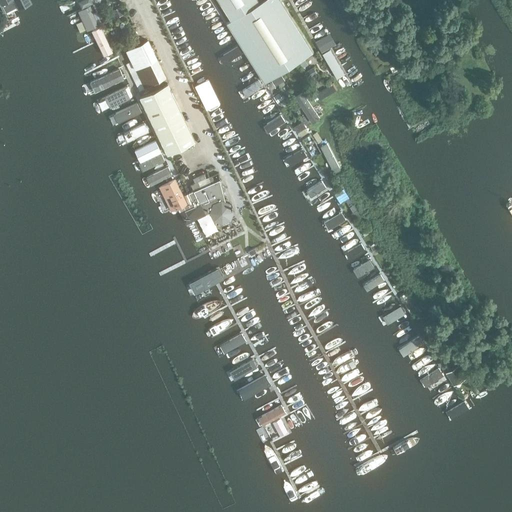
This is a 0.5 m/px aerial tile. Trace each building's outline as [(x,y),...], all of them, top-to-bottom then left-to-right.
[(258,0),(218,0),(231,20),(226,22),(264,82),(313,51),(280,0),(261,0),(259,2),(258,0)] [(114,18),(125,13),(122,5),(111,10),(114,18)] [(89,6),(78,11),(87,30),(98,25),(89,6)] [(92,30),(92,32),(104,55),(112,51),(100,26),(92,30)] [(126,50),(131,61),(125,64),(139,91),(166,78),(147,39),(126,50)] [(227,62),(241,53),(237,47),(223,55),(227,62)] [(323,53),(337,78),(344,73),(330,49),(323,53)] [(119,69),(91,82),(95,91),(123,78),(119,69)] [(277,83),(286,78),(282,71),(273,77),(277,83)] [(258,80),(242,90),(245,96),(262,86),(258,80)] [(195,140),(167,83),(139,96),(167,154),(195,140)] [(298,86),(296,85),(292,87),(291,90),(310,120),(312,121),(316,119),(317,116),(316,114),(298,86)] [(318,92),(321,98),(334,90),(331,85),(318,92)] [(132,95),(128,86),(102,98),(100,100),(100,103),(100,105),(102,107),(104,108),(106,108),(132,95)] [(116,105),(120,112),(135,105),(132,98),(116,105)] [(267,123),(271,130),(285,121),(280,114),(267,123)] [(148,129),(146,123),(125,134),(127,140),(148,129)] [(155,140),(135,150),(140,161),(161,151),(155,140)] [(327,143),(321,146),(334,173),(340,170),(327,143)] [(286,157),(290,165),(306,156),(302,148),(286,157)] [(142,171),(165,160),(161,153),(139,164),(142,171)] [(150,185),(172,174),(168,167),(146,178),(150,185)] [(200,185),(216,180),(213,173),(206,175),(205,172),(197,175),(200,185)] [(187,204),(175,179),(159,187),(171,212),(187,204)] [(194,205),(180,212),(185,224),(209,213),(213,221),(222,224),(231,220),(234,211),(230,203),(225,201),(219,179),(189,193),(194,205)] [(311,196),(325,187),(321,180),(307,190),(311,196)] [(331,227),(345,218),(341,212),(327,220),(331,227)] [(237,226),(209,236),(212,242),(239,232),(237,226)] [(350,257),(364,249),(361,243),(347,251),(350,257)] [(362,274),(374,266),(369,259),(357,267),(362,274)] [(182,288),(181,291),(184,296),(185,296),(194,292),(213,282),(216,279),(219,277),(221,272),(216,271),(213,272),(209,274),(182,288)] [(366,282),(369,288),(384,280),(381,274),(366,282)] [(383,316),(387,323),(405,313),(400,306),(383,316)] [(224,353),(246,340),(242,333),(220,346),(224,353)] [(399,349),(403,355),(423,342),(419,336),(399,349)] [(235,367),(239,374),(256,365),(252,358),(235,367)] [(458,373),(461,372),(458,365),(447,372),(453,383),(461,378),(458,373)] [(423,378),(428,385),(443,375),(439,368),(423,378)] [(270,383),(265,375),(242,387),(247,396),(270,383)] [(451,409),(455,416),(469,408),(465,401),(451,409)] [(285,412),(281,405),(262,416),(266,423),(285,412)] [(289,431),(282,418),(274,422),(281,435),(289,431)]
